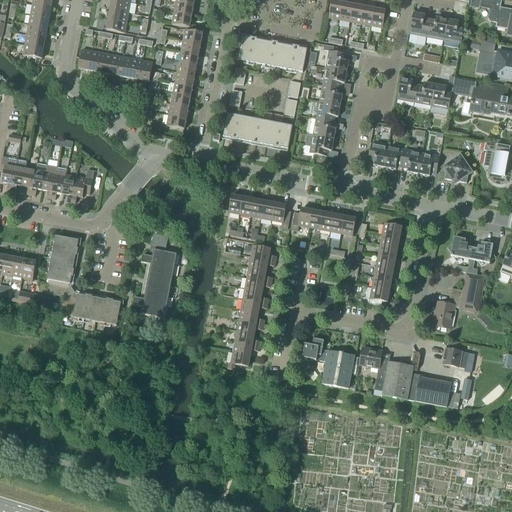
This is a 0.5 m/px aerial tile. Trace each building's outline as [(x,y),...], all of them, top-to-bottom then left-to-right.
[(33,0),(32,6),(51,10),(52,0),(33,0)] [(500,8),(501,1),(502,1),(498,0),(471,0),(470,8),(479,10),(479,8),(490,10),(488,19),(490,22),(497,23),(496,28),(507,30),(507,34),(511,34),(511,15),(511,11),(500,8)] [(112,1),(110,11),(129,14),(130,4),(112,1)] [(328,20),(339,22),(343,4),(332,2),(328,20)] [(176,4),(174,15),(191,18),(193,7),(176,4)] [(339,22),(350,24),(353,6),(343,4),(339,22)] [(32,6),(30,16),(49,20),(51,10),(32,6)] [(350,24),(360,26),(364,8),(353,6),(350,24)] [(360,26),(371,28),(374,10),(364,8),(360,26)] [(374,10),(371,28),(382,30),(386,12),(374,10)] [(110,11),(108,21),(127,24),(129,14),(110,11)] [(191,18),(174,15),(172,26),(189,29),(191,18)] [(409,36),(426,39),(430,21),(424,20),(425,17),(413,15),(409,36)] [(30,16),(28,26),(47,30),(49,20),(30,16)] [(426,39),(443,42),(447,21),(436,19),(436,22),(430,21),(426,39)] [(127,24),(108,21),(106,31),(125,35),(127,24)] [(447,21),(443,42),(460,45),(461,43),(462,39),(464,28),(458,26),(459,23),(447,21)] [(28,26),(27,36),(45,40),(47,30),(28,26)] [(185,31),(183,42),(200,45),(202,34),(196,33),(185,31)] [(27,36),(25,46),(43,50),(45,40),(27,36)] [(238,61),(302,74),(307,51),(242,39),(238,61)] [(183,42),(181,53),(198,56),(200,45),(183,42)] [(511,56),(494,53),(495,46),(482,43),(480,51),(482,51),(480,63),(486,64),(484,75),(495,77),(496,76),(497,74),(507,76),(506,79),(511,80),(511,56)] [(43,50),(25,46),(23,57),(29,58),(28,63),(35,64),(36,59),(41,60),(43,50)] [(329,53),(326,70),(346,74),(348,63),(345,62),(347,56),(333,53),(334,48),(324,47),(323,52),(329,53)] [(78,70),(89,72),(92,53),(82,51),(78,70)] [(89,72),(99,74),(102,55),(92,53),(89,72)] [(181,53),(179,63),(196,67),(198,56),(181,53)] [(308,66),(314,67),(316,55),(311,54),(308,66)] [(99,74),(109,76),(112,57),(102,55),(99,74)] [(440,63),(440,57),(424,55),(423,61),(440,63)] [(109,76),(119,77),(122,59),(112,57),(109,76)] [(119,77),(129,79),(132,61),(122,59),(119,77)] [(129,79),(139,81),(142,62),(132,61),(129,79)] [(142,62),(139,81),(149,83),(153,64),(142,62)] [(179,63),(177,74),(194,77),(196,67),(179,63)] [(233,85),(243,87),(246,72),(236,70),(233,85)] [(326,70),(323,87),(340,90),(341,84),(344,85),(346,74),(326,70)] [(177,74),(175,85),(192,88),(194,77),(177,74)] [(435,87),(431,107),(448,111),(451,94),(473,98),(472,103),(471,103),(470,105),(471,105),(470,113),(483,115),(484,112),(490,113),(490,114),(511,117),(511,98),(506,98),(508,91),(479,85),(478,89),(475,89),(476,83),(454,79),(452,93),(446,92),(446,89),(435,87)] [(397,101),(414,104),(417,86),(412,85),(412,82),(401,80),(397,101)] [(300,85),(290,83),(287,98),(297,100),(300,85)] [(175,85),(173,95),(190,98),(192,88),(175,85)] [(414,104),(431,107),(435,87),(424,85),(423,88),(417,86),(414,104)] [(323,87),(320,104),(340,108),(342,96),(339,96),(340,90),(323,87)] [(232,92),(229,107),(239,109),(242,94),(232,92)] [(173,95),(171,106),(188,109),(190,98),(173,95)] [(284,116),(294,118),(297,103),(287,101),(284,116)] [(320,104),(316,121),(334,124),(335,118),(338,119),(340,108),(320,104)] [(171,106),(169,116),(186,119),(188,109),(171,106)] [(227,115),(223,138),(288,151),(292,128),(227,115)] [(186,119),(169,116),(166,127),(184,131),(186,119)] [(307,135),(307,136),(333,141),(335,130),(332,130),(334,124),(316,121),(314,136),(307,135)] [(9,136),(8,142),(8,143),(20,145),(20,144),(21,139),(9,136)] [(333,141),(307,136),(305,147),(310,148),(309,155),(327,158),(328,152),(331,153),(333,141)] [(485,144),(484,152),(488,153),(485,166),(493,167),(491,176),(496,177),(495,184),(499,185),(502,185),(502,186),(503,186),(504,186),(505,185),(507,185),(508,184),(507,183),(508,182),(509,181),(510,180),(510,179),(511,177),(511,176),(511,175),(511,173),(511,172),(511,171),(510,170),(509,171),(506,167),(507,166),(506,165),(507,164),(507,163),(507,162),(507,161),(508,157),(509,157),(509,156),(508,156),(510,149),(503,147),(495,146),(485,144)] [(373,167),(384,169),(388,148),(371,145),(368,163),(374,164),(373,167)] [(396,168),(402,169),(405,151),(388,148),(384,169),(395,171),(396,168)] [(407,173),(418,175),(422,155),(405,151),(402,169),(407,170),(407,173)] [(422,155),(418,175),(429,178),(430,175),(436,176),(439,158),(422,155)] [(452,182),(455,186),(458,183),(466,185),(468,177),(471,174),(460,157),(443,169),(446,172),(444,180),(452,182)] [(10,186),(12,186),(16,167),(17,161),(3,159),(0,172),(4,173),(2,184),(10,186)] [(34,190),(42,192),(46,173),(47,167),(37,165),(36,171),(32,190),(34,190)] [(14,186),(22,188),(26,169),(16,167),(12,186),(14,186)] [(50,193),(52,193),(56,175),(57,169),(47,167),(46,173),(42,192),(50,193)] [(30,189),(32,190),(36,171),(26,169),(22,188),(30,189)] [(62,195),(66,177),(67,171),(57,169),(56,175),(52,193),(54,194),(62,195)] [(72,197),(77,198),(83,199),(83,195),(89,196),(94,173),(87,171),(86,180),(76,179),(72,197)] [(70,197),(72,197),(76,179),(66,177),(62,195),(70,197)] [(229,214),(240,216),(243,199),(232,197),(229,214)] [(240,216),(250,218),(254,201),(243,199),(240,216)] [(250,218),(261,220),(264,203),(254,201),(250,218)] [(261,220),(272,222),(275,205),(264,203),(261,220)] [(275,205),(272,222),(282,224),(281,230),(287,231),(290,214),(285,213),(286,207),(275,205)] [(298,227),(309,229),(312,212),(301,210),(300,216),(295,214),(291,232),(297,233),(298,227)] [(309,229),(320,232),(323,214),(312,212),(309,229)] [(320,232),(330,234),(334,216),(323,214),(320,232)] [(330,234),(341,236),(344,218),(334,216),(330,234)] [(344,218),(341,236),(352,238),(355,220),(344,218)] [(384,225),(382,237),(399,240),(401,229),(384,225)] [(153,236),(151,246),(166,248),(168,238),(153,236)] [(382,237),(380,247),(397,250),(399,240),(382,237)] [(78,242),(72,241),(55,238),(47,281),(48,281),(46,295),(60,297),(63,301),(60,315),(66,316),(68,316),(68,317),(73,318),(73,319),(116,327),(119,313),(121,304),(77,296),(77,297),(75,297),(75,296),(75,297),(74,295),(75,294),(71,289),(70,289),(69,287),(69,285),(70,285),(78,242)] [(462,259),(470,261),(472,249),(466,248),(467,246),(465,246),(466,241),(454,239),(453,246),(447,250),(451,255),(450,257),(453,258),(456,263),(462,259)] [(472,249),(470,261),(468,269),(467,275),(476,276),(477,274),(474,270),(473,270),(474,262),(478,262),(481,268),(487,264),(489,265),(490,263),(495,259),(491,253),(493,246),(481,244),(480,249),(478,248),(478,250),(472,249)] [(252,247),(250,258),(268,262),(269,259),(270,251),(252,247)] [(380,247),(378,257),(395,261),(397,250),(380,247)] [(141,316),(164,320),(177,256),(153,251),(152,258),(143,257),(141,264),(151,266),(144,301),(134,299),(133,306),(142,308),(141,316)] [(511,253),(508,252),(503,266),(511,269),(511,253)] [(2,276),(12,278),(16,259),(6,257),(2,276)] [(378,257),(376,268),(393,272),(395,261),(378,257)] [(268,262),(250,258),(248,269),(266,272),(268,264),(268,262)] [(16,259),(12,278),(11,283),(21,285),(22,280),(26,261),(16,259)] [(36,263),(26,261),(22,280),(33,282),(36,263)] [(376,268),(374,279),(391,282),(393,272),(376,268)] [(248,269),(247,280),(264,283),(265,280),(266,272),(248,269)] [(438,304),(433,328),(450,331),(454,309),(460,310),(477,313),(483,279),(466,276),(463,293),(451,290),(448,305),(438,304)] [(374,279),(372,290),(389,293),(391,282),(374,279)] [(247,280),(245,290),(262,293),(264,286),(264,283),(247,280)] [(245,290),(243,301),(260,304),(261,301),(262,293),(245,290)] [(389,293),(372,290),(370,300),(364,299),(363,305),(381,308),(382,303),(387,304),(389,293)] [(20,293),(19,295),(18,301),(18,303),(32,306),(34,296),(20,293)] [(243,301),(241,311),(258,315),(260,307),(260,304),(243,301)] [(241,311),(239,322),(256,325),(257,323),(258,315),(241,311)] [(254,336),(256,328),(256,325),(239,322),(237,332),(254,336)] [(153,333),(168,336),(170,326),(155,323),(153,333)] [(237,332),(235,344),(252,347),(253,344),(254,336),(237,332)] [(322,386),(336,388),(348,391),(354,357),(328,352),(328,354),(322,352),(322,349),(323,350),(323,349),(322,349),(324,342),(314,340),(312,347),(304,345),(304,346),(305,346),(302,361),(302,362),(302,363),(303,364),(304,365),(305,366),(306,366),(307,365),(308,365),(309,364),(310,363),(310,362),(310,361),(316,362),(316,363),(316,362),(326,364),(322,386)] [(252,347),(235,344),(233,354),(250,358),(252,349),(252,347)] [(374,395),(382,397),(387,366),(380,365),(382,353),(362,350),(359,366),(378,370),(374,395)] [(442,366),(465,370),(468,355),(445,350),(442,366)] [(250,358),(233,354),(231,365),(229,364),(228,371),(234,372),(235,366),(248,368),(250,358)] [(511,368),(511,355),(504,354),(502,366),(511,368)] [(388,364),(387,366),(382,397),(407,402),(412,375),(414,368),(388,364)] [(412,375),(407,402),(447,409),(451,385),(420,379),(420,377),(412,375)]
